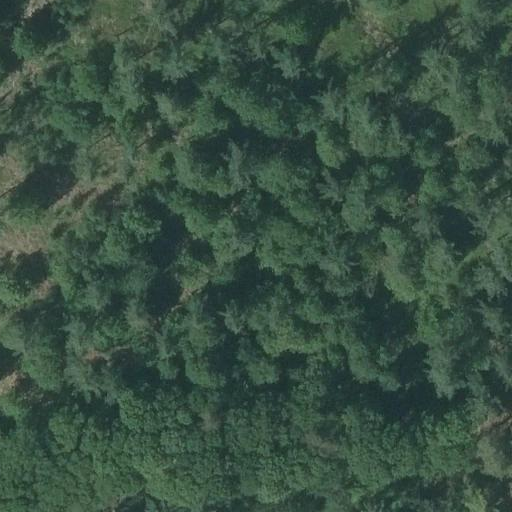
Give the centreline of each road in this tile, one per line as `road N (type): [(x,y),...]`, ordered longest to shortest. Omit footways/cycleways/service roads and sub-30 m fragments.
road 1 (track): [(0,490),(463,451)]
road 2 (track): [(464,511),(463,441),(511,376)]
